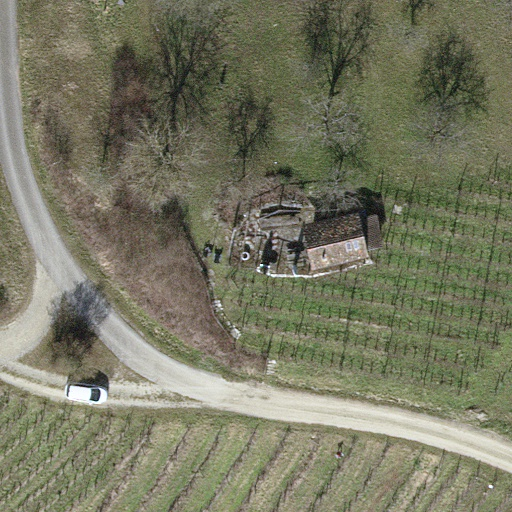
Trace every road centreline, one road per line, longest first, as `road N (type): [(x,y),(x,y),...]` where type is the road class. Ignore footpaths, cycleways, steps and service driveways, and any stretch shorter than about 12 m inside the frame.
road 1 (track): [(511,458),(383,420),(206,391),(127,394),(0,363)]
road 2 (track): [(5,0),(9,120),(26,188),(57,251),(96,309),(143,353),(206,391)]
road 3 (track): [(152,0),(191,184)]
